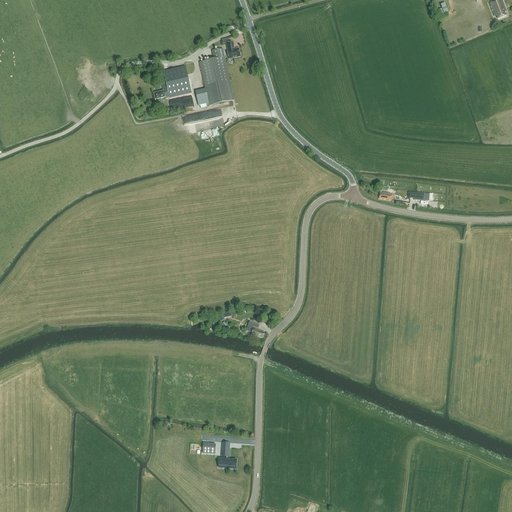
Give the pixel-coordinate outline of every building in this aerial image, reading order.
[(505,13),(506,12),(501,0),(498,0),(489,4),(494,17),(496,16),(498,19),(506,16),(505,13)] [(241,56),(241,55),(241,54),(240,53),(239,49),(235,49),(233,42),(226,44),(228,51),(227,51),(229,59),(241,57),(241,56)] [(209,107),(212,106),(234,101),(223,49),(212,51),(214,59),(200,62),(205,89),(209,104),(209,107)] [(166,100),(192,93),(186,68),(180,69),(182,77),(166,80),(161,81),(164,91),(154,94),(155,100),(165,97),(166,100)] [(193,132),(209,128),(207,120),(190,125),(193,132)] [(424,201),(429,201),(429,194),(408,193),(407,200),(410,200),(410,199),(414,199),(414,200),(424,201)] [(247,332),(252,334),(251,336),(256,338),(256,337),(263,339),(265,333),(258,330),(259,325),(248,322),(247,325),(248,325),(246,331),(247,332)] [(203,445),(203,453),(215,453),(216,445),(203,445)] [(221,459),(221,467),(226,468),(226,467),(231,467),(231,468),(236,468),(236,460),(228,460),(229,448),(222,448),(221,456),(226,457),(226,460),(221,459)]
